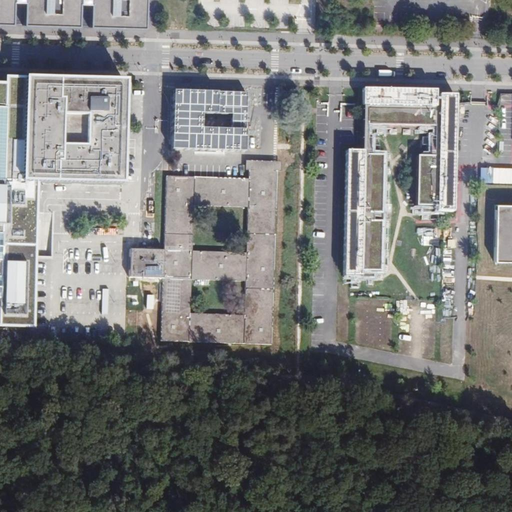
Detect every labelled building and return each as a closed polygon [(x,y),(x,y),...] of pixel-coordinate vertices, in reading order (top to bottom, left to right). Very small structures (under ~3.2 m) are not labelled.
[(0,0),(0,24),(14,25),(14,0),(24,0),(24,25),(80,26),(80,0),(90,0),(90,27),(142,28),(147,28),(147,25),(147,0),(0,0)] [(0,327),(33,329),(37,183),(27,183),(28,78),(4,77),(4,84),(0,83),(0,327)] [(121,185),(124,82),(115,81),(28,78),(27,183),(37,183),(121,185)] [(297,88),(284,87),(283,101),(296,101),(297,88)] [(249,90),(175,89),(173,148),(248,151),(249,90)] [(435,90),(411,90),(381,89),(373,90),(362,89),(361,106),(362,106),(362,151),(345,151),(343,276),(349,276),(359,276),(359,272),(380,272),(381,220),(371,220),(371,213),(381,213),(382,155),(365,155),(365,153),(368,153),(368,136),(365,136),(365,123),(373,123),(435,124),(435,137),(431,137),(431,155),(431,156),(416,156),(416,206),(429,207),(436,207),(435,212),(444,212),(452,212),(454,121),(450,120),(450,104),(450,97),(438,97),(438,95),(435,95),(435,90)] [(163,250),(129,250),(129,278),(162,279),(160,334),(160,341),(259,345),(271,345),(277,178),(277,172),(280,172),(281,162),(245,161),(245,171),(248,171),(248,179),(165,176),(163,250)] [(511,206),(493,207),(493,234),(493,262),(511,262),(511,206)]
